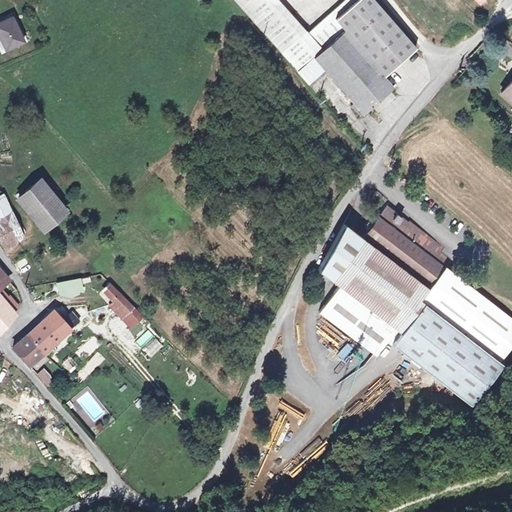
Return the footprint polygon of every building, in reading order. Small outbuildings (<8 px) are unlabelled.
[(224,0),(252,32),(291,76),(308,62),(347,107),(344,110),(353,119),(387,90),(377,79),(410,50),(365,0),(354,0),(354,1),(353,0),(342,0),(302,36),(269,0),(224,0)] [(23,44),(12,22),(0,27),(0,46),(4,54),(23,44)] [(511,79),(501,92),(511,101),(511,112),(511,79)] [(20,197),(45,230),(66,211),(39,179),(20,197)] [(414,302),(417,305),(497,367),(511,347),(511,326),(441,268),(447,261),(438,253),(442,249),(407,221),(406,223),(386,207),(389,203),(377,193),(369,203),(373,206),(363,218),(372,225),(359,242),(422,292),(414,302)] [(0,241),(6,249),(21,236),(8,212),(10,211),(2,196),(0,196),(0,241)] [(391,337),(417,305),(414,302),(422,292),(359,242),(340,227),(333,240),(313,274),(332,288),(389,335),(391,337)] [(0,302),(10,315),(18,307),(17,303),(14,294),(0,275),(0,302)] [(87,292),(86,278),(57,281),(58,296),(87,292)] [(100,292),(120,312),(127,305),(108,285),(100,292)] [(389,335),(332,288),(310,316),(367,359),(380,346),(389,335)] [(0,325),(10,315),(0,302),(0,325)] [(138,316),(127,305),(120,312),(130,323),(138,316)] [(391,337),(389,335),(380,346),(467,413),(502,370),(497,367),(417,305),(391,337)] [(55,309),(24,338),(41,355),(80,319),(72,310),(63,318),(55,309)] [(41,355),(24,338),(10,351),(25,368),(41,355)] [(43,367),(36,374),(47,386),(54,379),(43,367)] [(71,375),(75,382),(86,376),(83,369),(71,375)] [(25,390),(9,372),(0,380),(0,390),(10,403),(25,390)]
